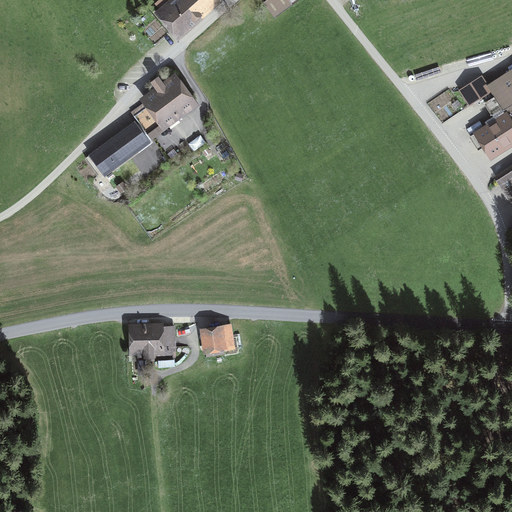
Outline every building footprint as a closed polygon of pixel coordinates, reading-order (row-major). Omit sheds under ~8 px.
[(170,0),(159,10),(179,33),(216,0),(170,0)] [(269,0),(265,4),(275,18),(293,5),(289,0),(269,0)] [(151,90),(154,94),(146,100),(164,124),(194,102),(177,78),(174,80),(171,76),(162,83),(158,77),(151,82),(155,87),(151,90)] [(511,76),(491,89),(506,112),(506,115),(477,133),(491,155),(511,141),(511,76)] [(462,91),(470,104),(489,92),(481,79),(462,91)] [(149,142),(134,122),(90,155),(104,175),(149,142)] [(511,202),(511,201),(511,170),(498,179),(511,202)] [(160,329),(160,327),(132,328),(133,350),(144,349),(145,360),(175,359),(175,348),(170,348),(170,328),(160,329)] [(231,328),(204,331),(206,353),(216,352),(216,349),(233,347),(231,328)]
